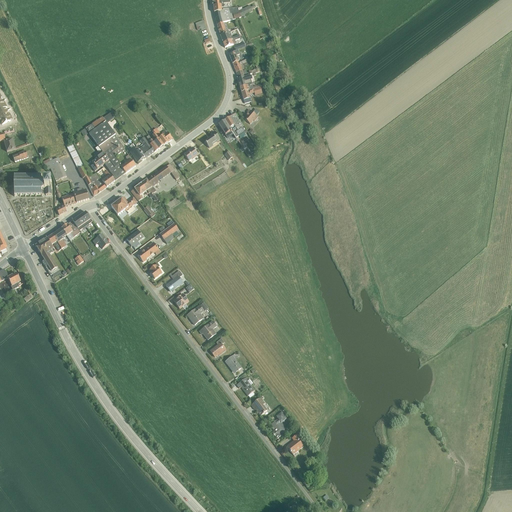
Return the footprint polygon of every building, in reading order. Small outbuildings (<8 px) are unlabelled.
[(222,11),(222,8),(222,6),(214,6),(215,19),(217,25),(223,23),(241,17),(253,12),(252,10),(256,8),(255,6),(251,8),(250,6),(242,9),(241,7),(223,10),(223,11),(222,11)] [(203,21),(195,24),(198,30),(201,29),(201,30),(206,29),(203,21)] [(227,33),(223,23),(217,25),(220,36),(227,33)] [(227,33),(220,36),(223,43),(239,37),(239,35),(232,38),(230,32),(227,33)] [(241,37),(239,37),(223,43),(225,48),(235,45),(234,41),(242,39),(241,37)] [(233,64),(243,60),(241,54),(239,54),(238,51),(233,53),(234,54),(230,56),(233,64)] [(280,52),(270,57),(272,62),(275,60),(275,62),(274,62),(276,66),(277,66),(280,65),(277,56),(281,54),(280,52)] [(243,60),(233,64),(239,79),(250,75),(260,72),(257,64),(255,65),(257,69),(247,73),(244,66),(255,62),(253,57),(243,60)] [(251,77),(250,75),(239,79),(240,82),(239,82),(240,88),(248,85),(252,84),(251,82),(253,81),(252,77),(251,77)] [(248,87),(248,85),(240,88),(242,93),(264,86),(263,84),(253,87),(252,86),(248,87)] [(266,93),(264,86),(242,93),(245,104),(251,102),(250,95),(255,94),(255,96),(266,93)] [(244,119),(250,125),(254,121),(255,122),(258,118),(256,116),(252,113),(250,110),(247,113),(248,114),(244,119)] [(8,114),(7,111),(0,114),(0,120),(2,125),(11,121),(11,120),(12,119),(9,114),(8,114)] [(111,113),(103,118),(107,123),(115,118),(113,115),(112,113),(111,113)] [(236,114),(225,121),(236,138),(245,133),(245,134),(247,133),(236,114)] [(92,125),(86,129),(98,146),(101,150),(103,153),(104,153),(109,161),(105,164),(114,178),(116,180),(120,177),(122,175),(123,176),(126,174),(121,167),(119,165),(121,165),(115,157),(121,152),(111,138),(115,135),(107,123),(103,118),(92,124),(92,125)] [(225,121),(217,126),(220,131),(223,129),(226,133),(228,132),(231,137),(232,137),(233,140),(234,139),(234,141),(236,140),(235,138),(236,138),(225,121)] [(153,131),(152,132),(154,134),(155,134),(164,146),(173,139),(167,132),(167,133),(165,131),(162,134),(163,136),(162,136),(156,129),(153,131)] [(220,140),(215,132),(211,134),(213,136),(205,142),(210,149),(214,146),(213,145),(220,140)] [(154,138),(152,140),(160,149),(164,146),(155,134),(154,134),(152,136),(154,138)] [(115,135),(111,138),(121,152),(122,153),(125,150),(124,149),(125,149),(115,135)] [(149,136),(146,138),(150,142),(148,143),(155,152),(160,149),(152,140),(149,136)] [(143,144),(138,148),(146,159),(155,152),(148,143),(144,138),(140,141),(143,144)] [(13,140),(4,142),(7,152),(19,149),(27,145),(33,143),(32,141),(26,143),(26,144),(15,148),(13,140)] [(134,144),(129,148),(132,152),(130,153),(139,164),(146,159),(138,148),(135,145),(134,144)] [(73,145),(67,148),(78,170),(83,167),(85,166),(73,145)] [(190,150),(184,155),(189,161),(193,159),(198,155),(193,148),(190,150)] [(18,153),(12,155),(15,163),(29,158),(26,151),(18,153)] [(234,159),(229,152),(225,155),(229,161),(231,159),(232,160),(234,159)] [(94,164),(91,166),(95,172),(97,170),(98,170),(105,164),(109,161),(104,153),(103,153),(99,156),(99,157),(98,158),(92,162),(94,164)] [(128,161),(121,167),(126,174),(136,166),(131,160),(132,159),(129,155),(126,158),(128,161)] [(52,158),(43,162),(48,170),(51,169),(51,171),(56,182),(67,177),(59,158),(53,161),(52,158)] [(156,174),(147,181),(152,188),(153,187),(159,184),(158,183),(161,180),(164,179),(171,173),(176,180),(180,178),(170,164),(159,172),(156,174)] [(83,167),(78,170),(83,179),(84,178),(88,185),(94,197),(98,195),(99,194),(101,192),(107,188),(101,180),(97,173),(91,177),(90,177),(89,178),(83,167)] [(106,176),(101,180),(107,188),(115,182),(113,179),(107,172),(104,173),(106,176)] [(41,176),(14,176),(15,196),(42,195),(46,195),(52,195),(52,189),(51,181),(46,181),(45,181),(45,180),(44,180),(43,181),(41,181),(41,176)] [(147,181),(142,185),(147,192),(149,194),(151,197),(153,196),(154,196),(155,197),(156,197),(156,196),(154,194),(156,192),(153,187),(152,188),(147,181)] [(142,185),(131,192),(138,202),(142,199),(140,197),(144,194),(146,196),(149,194),(147,192),(142,185)] [(77,193),(74,194),(77,204),(89,200),(86,190),(83,191),(82,189),(81,188),(77,190),(77,193)] [(74,194),(62,198),(64,206),(65,207),(77,204),(74,194)] [(151,197),(149,194),(152,198),(153,198),(156,202),(157,201),(159,203),(160,202),(158,198),(157,198),(156,197),(155,197),(154,196),(153,196),(151,197)] [(124,198),(112,207),(113,209),(118,216),(125,211),(126,211),(137,203),(134,198),(128,202),(124,198)] [(64,206),(56,209),(59,216),(67,212),(65,207),(64,206)] [(148,206),(144,210),(149,216),(150,216),(152,218),(156,215),(153,212),(148,206)] [(80,216),(79,217),(86,227),(89,225),(93,222),(86,212),(80,216)] [(79,217),(73,221),(79,231),(83,229),(86,227),(79,217)] [(73,221),(68,225),(76,236),(80,233),(79,231),(73,221)] [(162,227),(159,230),(161,233),(162,233),(160,234),(167,246),(171,243),(170,242),(175,239),(175,238),(179,235),(178,234),(180,232),(173,222),(168,226),(169,227),(166,230),(165,231),(164,230),(162,227)] [(65,227),(62,229),(67,236),(71,234),(74,238),(76,236),(68,225),(65,227)] [(62,229),(53,235),(62,250),(67,246),(63,240),(65,238),(64,237),(67,236),(62,229)] [(139,231),(127,240),(132,247),(144,238),(139,231)] [(102,235),(93,242),(96,245),(98,243),(103,249),(109,244),(110,244),(102,234),(102,235)] [(53,235),(47,239),(51,246),(54,245),(59,251),(62,250),(53,235)] [(36,245),(36,246),(38,250),(45,260),(42,262),(51,276),(52,275),(59,271),(50,255),(53,254),(52,253),(55,252),(51,246),(47,239),(44,241),(44,242),(40,245),(39,244),(36,245)] [(150,247),(138,256),(143,263),(147,260),(147,259),(155,253),(157,256),(161,253),(153,243),(149,246),(150,247)] [(74,259),(79,265),(84,262),(80,255),(74,259)] [(158,264),(150,270),(152,272),(150,273),(155,279),(162,274),(158,268),(160,267),(158,264)] [(0,272),(0,283),(2,282),(8,279),(8,278),(4,270),(0,272)] [(174,281),(166,286),(171,292),(179,286),(180,287),(184,284),(182,282),(183,281),(180,278),(183,276),(180,271),(171,277),(171,278),(174,281)] [(8,277),(8,278),(8,279),(12,286),(11,287),(13,290),(14,289),(25,284),(22,279),(20,280),(16,273),(8,277)] [(188,287),(186,288),(190,293),(194,290),(191,285),(188,287)] [(13,290),(0,296),(0,300),(16,292),(14,289),(13,290)] [(183,294),(174,301),(180,309),(189,302),(183,294)] [(30,295),(24,299),(26,303),(32,298),(32,297),(30,295)] [(200,306),(187,316),(188,316),(195,325),(194,325),(195,326),(204,319),(201,314),(204,312),(209,309),(204,303),(202,301),(199,304),(200,306)] [(213,321),(199,332),(202,335),(203,334),(208,341),(216,334),(213,330),(217,327),(216,325),(217,325),(217,324),(215,322),(214,323),(213,321)] [(218,346),(211,351),(215,358),(218,355),(219,357),(227,351),(222,345),(225,343),(221,339),(216,343),(218,346)] [(233,357),(226,362),(228,365),(229,364),(235,373),(242,368),(233,357)] [(247,377),(237,385),(239,389),(241,387),(248,396),(250,398),(255,395),(253,393),(255,391),(251,385),(248,381),(246,380),(248,378),(247,377)] [(263,397),(251,405),(255,410),(256,410),(261,416),(267,411),(266,410),(267,410),(264,406),(264,407),(263,406),(265,404),(263,401),(264,401),(262,399),(264,398),(263,397)] [(282,409),(275,415),(276,417),(278,420),(286,413),(282,409)] [(278,420),(272,425),(274,428),(273,429),(275,432),(273,433),(274,434),(273,435),(274,436),(275,436),(275,437),(276,437),(278,439),(282,436),(280,434),(285,431),(284,430),(286,429),(283,426),(282,426),(281,424),(287,419),(286,417),(288,416),(286,413),(278,420)] [(294,441),(287,447),(290,451),(291,453),(291,452),(293,455),(304,447),(298,439),(300,438),(297,435),(292,439),(294,441)]
